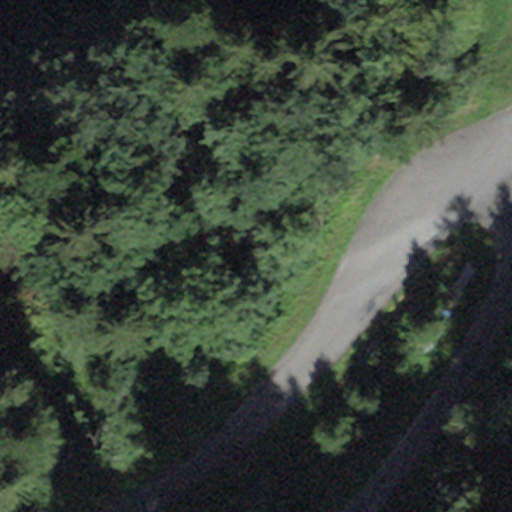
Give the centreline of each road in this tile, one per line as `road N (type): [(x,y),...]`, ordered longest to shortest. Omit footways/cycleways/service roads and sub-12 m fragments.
road 1 (track): [(134,511),(191,475),(282,392),(401,228),(511,147)]
road 2 (track): [(511,243),(501,287),(393,423),(344,511)]
